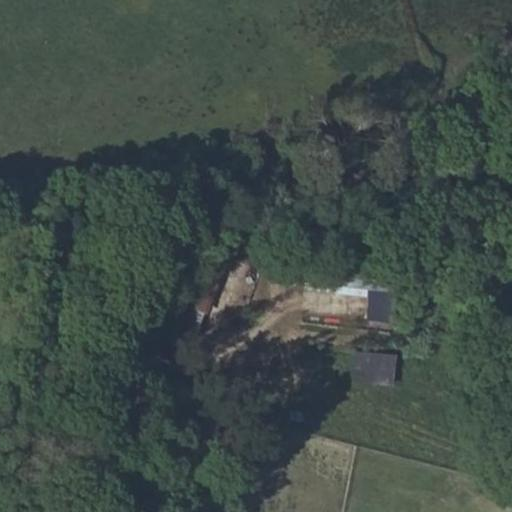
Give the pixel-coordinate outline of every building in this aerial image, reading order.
[(310,242),(396,227),(389,198),(304,213),(310,242)] [(183,233),(156,321),(192,324),(216,246),(183,233)] [(304,265),(301,291),(376,297),(378,272),(304,265)] [(192,324),(156,321),(153,330),(186,342),(192,324)] [(390,385),(391,352),(350,351),(349,384),(390,385)]
